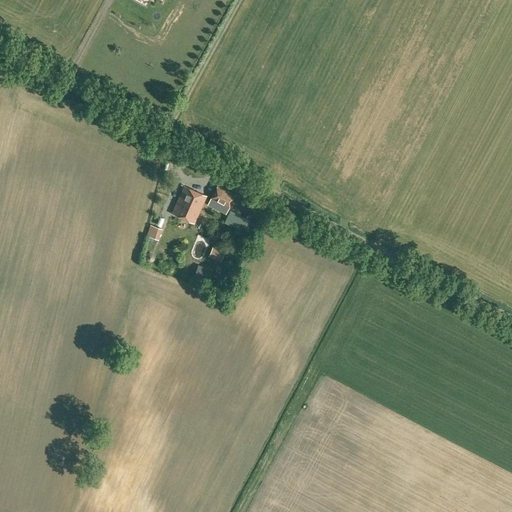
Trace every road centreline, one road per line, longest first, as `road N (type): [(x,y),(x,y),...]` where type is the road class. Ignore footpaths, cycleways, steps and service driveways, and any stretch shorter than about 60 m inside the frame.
road 1 (unclassified): [(511,316),(0,47)]
road 2 (unknown): [(165,136),(240,0)]
